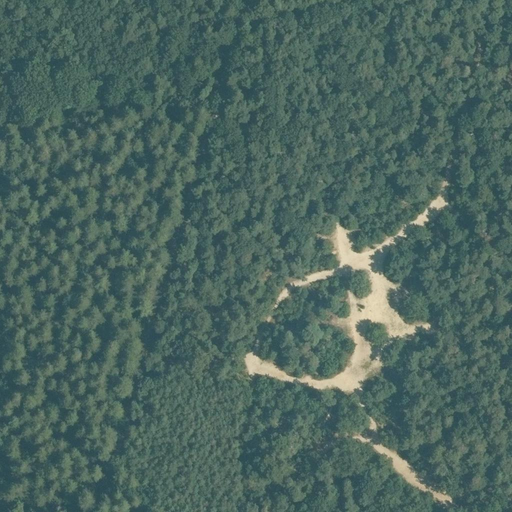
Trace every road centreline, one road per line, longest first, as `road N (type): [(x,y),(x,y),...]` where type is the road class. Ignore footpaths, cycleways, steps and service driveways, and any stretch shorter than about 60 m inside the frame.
road 1 (track): [(487,0),(431,212),(308,278),(264,317),(248,360),(243,432),(253,499),(264,500),(354,438),(370,439),(446,489),(480,488),(511,475)]
road 2 (track): [(417,320),(345,383),(302,382),(226,353),(184,358),(147,344)]
road 3 (track): [(147,344),(213,118)]
road 4 (track): [(90,511),(147,344)]
